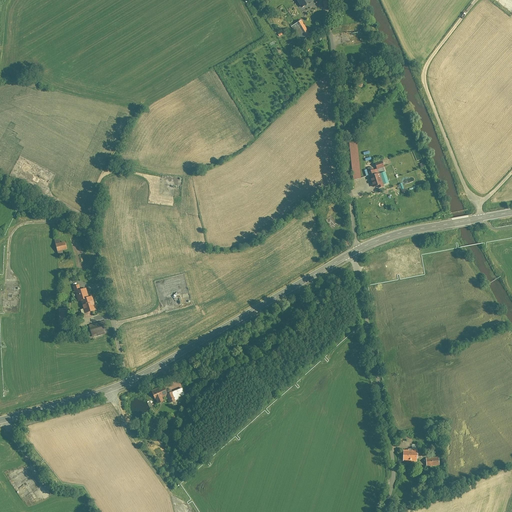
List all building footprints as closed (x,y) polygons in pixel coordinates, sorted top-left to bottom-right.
[(295,0),(301,9),(311,4),(308,0),(295,0)] [(311,35),(303,21),(293,27),(301,41),(311,35)] [(349,145),(353,180),(361,179),(357,144),(349,145)] [(383,161),(376,163),(379,170),(385,167),(383,161)] [(384,188),(377,170),(367,173),(373,189),(377,188),(378,190),(384,188)] [(327,220),(334,229),(338,226),(331,217),(327,220)] [(57,251),(67,249),(65,241),(60,243),(59,239),(54,240),(57,251)] [(84,314),(97,310),(92,295),(89,297),(86,288),(80,290),(79,285),(73,287),(78,302),(80,301),(84,314)] [(70,308),(58,309),(59,326),(72,325),(70,308)] [(101,322),(89,326),(92,338),(105,335),(101,322)] [(166,397),(169,404),(178,400),(178,398),(185,395),(182,388),(172,392),(171,389),(167,388),(164,389),(163,386),(151,391),(155,402),(156,401),(157,405),(164,402),(163,398),(166,397)] [(418,451),(404,451),(404,461),(418,461),(418,451)] [(440,456),(426,458),(427,467),(441,465),(440,456)]
